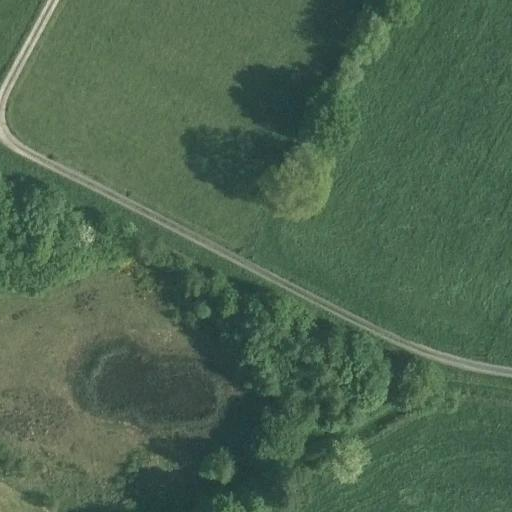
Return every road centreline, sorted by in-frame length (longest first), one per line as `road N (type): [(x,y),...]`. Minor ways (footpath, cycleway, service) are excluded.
road 1 (track): [(511,377),(407,361),(4,142),(0,126)]
road 2 (track): [(0,117),(53,0)]
